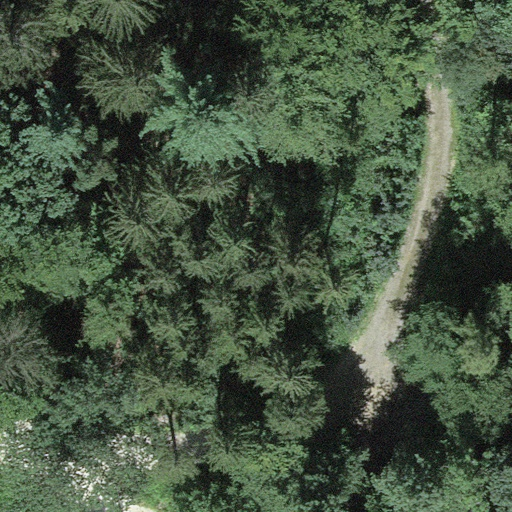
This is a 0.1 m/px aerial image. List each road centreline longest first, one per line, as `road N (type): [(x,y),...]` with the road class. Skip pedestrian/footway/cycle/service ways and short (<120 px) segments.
road 1 (track): [(389,319),(61,506),(0,477)]
road 2 (track): [(389,319),(400,181),(387,0)]
road 3 (track): [(389,319),(375,389),(511,392)]
road 4 (track): [(375,389),(347,511)]
